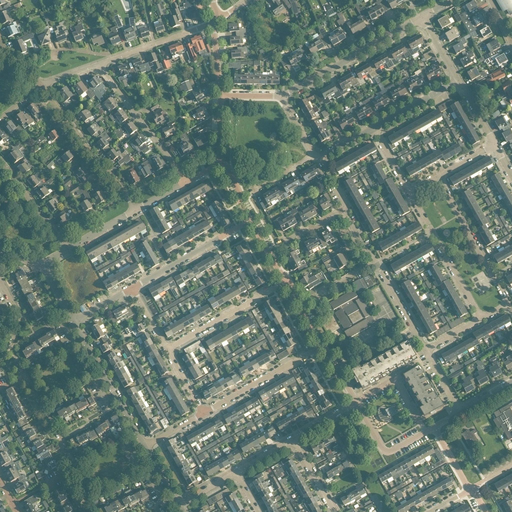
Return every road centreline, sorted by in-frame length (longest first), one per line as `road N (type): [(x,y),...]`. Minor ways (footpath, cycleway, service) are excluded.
road 1 (residential): [(88,511),(75,461),(14,354),(17,313),(0,278)]
road 2 (residential): [(285,94),(422,16)]
road 3 (residential): [(139,207),(41,84)]
road 4 (residential): [(480,320),(408,191)]
road 5 (residential): [(508,304),(437,176)]
road 6 (residential): [(186,179),(100,61)]
road 7 (residential): [(147,445),(74,320)]
road 8 (residential): [(166,349),(287,280)]
road 9 (residential): [(132,288),(252,219)]
road 10 (residential): [(203,412),(324,345)]
